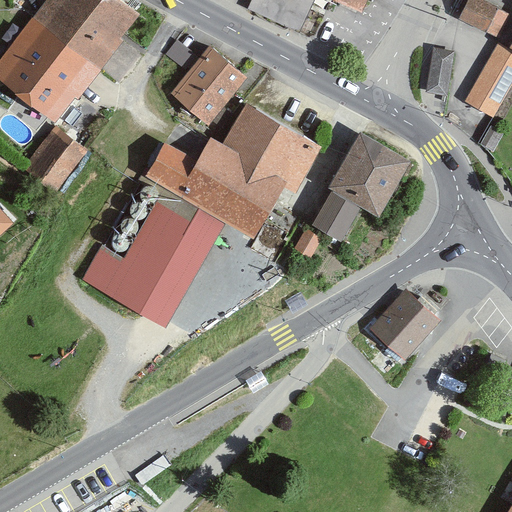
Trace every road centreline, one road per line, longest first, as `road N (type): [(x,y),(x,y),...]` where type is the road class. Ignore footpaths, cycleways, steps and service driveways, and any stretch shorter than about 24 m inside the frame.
road 1 (unclassified): [(323,314),(0,501)]
road 2 (unclassified): [(323,314),(312,362),(168,511)]
road 3 (secondary): [(368,101),(175,0)]
road 4 (unclassified): [(474,227),(323,314)]
road 5 (secondary): [(474,227),(438,146),(368,101)]
